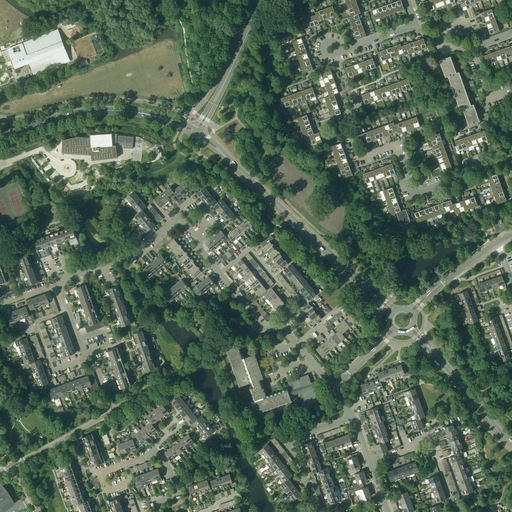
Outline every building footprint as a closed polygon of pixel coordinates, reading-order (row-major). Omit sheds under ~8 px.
[(358,2),(357,0),(346,4),(348,9),(353,7),(354,10),(359,8),(357,3),(358,2)] [(396,1),(399,11),(404,9),(400,0),(398,0),(399,0),(396,1)] [(431,10),(427,0),(422,2),(426,12),(427,13),(428,12),(428,11),(431,10)] [(436,9),(432,0),(428,0),(427,0),(431,10),(434,9),(434,10),(436,9)] [(441,7),(438,0),(432,0),(436,9),(438,9),(438,8),(441,7)] [(391,2),(394,13),(399,11),(396,1),(393,2),(393,1),(391,2)] [(386,4),(390,14),(394,13),(391,2),(389,3),(386,4)] [(381,5),(385,16),(390,14),(386,4),(383,6),(383,5),(381,5)] [(379,7),(376,8),(380,18),(385,16),(381,5),(379,6),(379,7)] [(332,6),(327,7),(331,18),(333,17),(333,16),(336,15),(332,6)] [(329,18),(329,19),(331,18),(327,7),(323,9),(324,14),(321,15),(323,20),(329,18)] [(361,11),(360,11),(359,8),(354,10),(353,7),(348,9),(351,16),(358,14),(361,13),(361,12),(361,11)] [(375,20),(380,18),(376,8),(373,9),(373,8),(371,9),(372,10),(371,10),(375,20)] [(482,14),(483,17),(488,15),(489,18),(494,16),(496,15),(495,12),(493,13),(491,8),(482,12),(481,13),(481,14),(482,14)] [(323,9),(315,12),(316,14),(319,23),(319,22),(321,22),(321,21),(323,20),(321,15),(324,14),(323,9)] [(316,14),(311,16),(315,27),(317,26),(317,25),(320,24),(319,22),(319,23),(316,14)] [(358,14),(351,16),(349,17),(349,18),(348,18),(348,20),(349,19),(350,22),(360,18),(358,14)] [(485,25),(496,21),(494,16),(489,18),(488,15),(483,17),(485,23),(484,23),(485,25)] [(315,27),(311,16),(306,18),(310,28),(312,27),(313,28),(315,27)] [(307,29),(310,28),(306,18),(301,19),(305,29),(305,30),(307,30),(307,29)] [(362,23),(360,18),(350,22),(351,25),(350,25),(351,27),(362,23)] [(498,26),(496,21),(485,25),(486,27),(487,27),(488,29),(498,26)] [(360,33),(365,31),(362,23),(351,27),(352,29),(353,32),(358,30),(360,33)] [(499,31),(498,26),(488,29),(489,32),(488,33),(489,34),(490,34),(499,31)] [(356,40),(366,36),(365,31),(360,33),(358,30),(353,32),(356,38),(355,38),(355,40),(356,39),(356,40)] [(22,43),(8,49),(14,64),(28,59),(34,74),(48,69),(56,66),(70,61),(60,34),(24,48),(22,43)] [(293,46),(303,42),(302,40),(303,39),(302,38),(301,38),(292,41),(293,46)] [(420,38),(418,39),(422,49),(427,48),(423,38),(420,39),(420,38)] [(416,40),(413,41),(415,46),(412,47),(414,52),(422,49),(418,39),(416,39),(416,40)] [(407,43),(405,43),(409,54),(414,52),(412,47),(415,46),(413,41),(408,43),(407,43)] [(303,42),(293,46),(295,51),(306,47),(305,45),(304,45),(303,42)] [(397,44),(395,44),(399,55),(403,53),(401,46),(400,43),(397,45),(397,44)] [(401,46),(403,53),(404,56),(409,54),(405,43),(403,44),(404,45),(401,46)] [(393,46),(390,47),(392,52),(389,53),(391,58),(399,55),(395,44),(393,45),(393,46)] [(511,56),(507,45),(505,46),(506,47),(503,48),(507,58),(511,56)] [(306,47),(295,51),(297,56),(307,52),(306,49),(307,49),(306,47)] [(384,48),(382,49),(386,60),(391,58),(389,53),(392,52),(390,47),(385,49),(384,48)] [(500,49),(500,48),(498,49),(502,60),(507,58),(503,48),(500,49)] [(381,61),(386,60),(382,49),(380,50),(381,50),(378,51),(381,61)] [(502,60),(498,49),(496,50),(493,51),(497,61),(502,60)] [(492,63),(497,61),(493,51),(490,52),(488,52),(492,63)] [(307,52),(297,56),(299,60),(309,57),(309,55),(308,55),(307,52)] [(487,65),(492,63),(488,52),(486,53),(487,54),(483,55),(487,65)] [(465,88),(474,85),(472,80),(463,83),(459,72),(466,70),(464,64),(455,68),(450,56),(439,60),(445,77),(448,76),(459,109),(462,108),(468,125),(489,117),(487,112),(478,116),(474,104),(480,102),(478,97),(469,100),(465,88)] [(310,59),(309,57),(299,60),(300,65),(305,64),(306,66),(311,65),(309,59),(310,59)] [(370,59),(367,60),(371,69),(376,67),(372,58),(372,57),(370,58),(370,59)] [(361,62),(358,63),(359,68),(356,69),(358,74),(366,71),(362,60),(360,61),(361,62)] [(366,71),(371,69),(367,60),(365,61),(364,60),(362,60),(366,71)] [(352,64),(350,65),(353,76),(358,74),(356,69),(359,68),(358,63),(352,65),(352,64)] [(306,66),(305,64),(300,65),(303,73),(313,70),(313,69),(314,69),(313,67),(312,67),(311,65),(306,66)] [(349,77),(353,76),(350,65),(348,66),(345,68),(349,77)] [(331,70),(321,74),(323,79),(327,77),(329,80),(334,78),(332,72),(332,70),(331,70)] [(327,77),(323,79),(326,86),(336,82),(335,80),(335,81),(334,78),(329,80),(327,77)] [(405,79),(403,80),(406,90),(411,88),(408,78),(407,78),(407,77),(405,78),(405,79)] [(398,81),(401,92),(406,90),(403,80),(400,81),(400,80),(398,81)] [(393,83),(396,93),(401,92),(398,81),(395,81),(396,82),(393,83)] [(336,82),(326,86),(327,91),(337,87),(336,85),(337,84),(336,82)] [(390,84),(390,83),(388,84),(392,95),(396,93),(393,83),(390,84)] [(392,95),(388,84),(386,85),(386,86),(383,87),(387,97),(392,95)] [(310,88),(307,89),(311,99),(316,97),(312,87),(312,86),(309,87),(310,88)] [(338,90),(337,87),(327,91),(329,96),(335,94),(339,93),(339,92),(340,92),(339,90),(338,90)] [(381,88),(380,87),(378,88),(382,98),(387,97),(383,87),(381,88)] [(377,89),(374,90),(375,95),(373,96),(374,101),(382,98),(378,88),(376,88),(377,89)] [(304,89),(302,90),(306,100),(311,99),(307,89),(304,90),(304,89)] [(300,91),(297,92),(299,97),(296,98),(298,103),(306,100),(302,90),(300,90),(300,91)] [(368,91),(366,92),(370,103),(374,101),(373,96),(375,95),(374,90),(368,92),(368,91)] [(292,93),(289,94),(293,105),(298,103),(296,98),(299,97),(297,92),(292,94),(292,93)] [(365,105),(370,103),(366,92),(364,93),(361,95),(365,105)] [(288,95),(285,96),(287,101),(284,102),(286,108),(293,105),(289,94),(288,95)] [(335,94),(329,96),(324,98),(326,103),(336,99),(335,96),(336,96),(335,94)] [(284,102),(287,101),(285,96),(279,98),(277,98),(278,99),(277,99),(281,109),(286,108),(284,102)] [(337,102),(336,99),(326,103),(328,107),(339,103),(338,102),(337,102)] [(339,105),(339,103),(328,107),(329,112),(339,109),(338,106),(339,105)] [(339,109),(329,112),(331,117),(341,113),(342,113),(341,111),(340,111),(339,109)] [(299,123),(309,119),(308,117),(308,116),(308,115),(307,115),(297,118),(299,123)] [(417,116),(411,118),(415,128),(418,127),(418,128),(420,127),(420,126),(417,116)] [(415,128),(411,118),(407,120),(411,131),(413,130),(412,129),(415,128)] [(309,119),(299,123),(300,128),(311,124),(311,122),(310,122),(309,119)] [(411,131),(407,120),(402,122),(403,127),(401,128),(402,133),(409,131),(411,131)] [(394,124),(394,122),(388,124),(390,129),(387,130),(389,135),(395,133),(395,134),(397,133),(394,125),(394,124)] [(403,127),(402,122),(394,124),(394,125),(397,133),(398,135),(398,134),(398,135),(400,135),(400,134),(402,133),(401,128),(403,127)] [(311,124),(300,128),(302,133),(312,129),(311,126),(312,126),(311,124)] [(390,129),(388,124),(381,127),(385,138),(387,137),(386,136),(389,135),(387,130),(390,129)] [(385,138),(381,127),(376,128),(380,138),(382,137),(383,138),(385,138)] [(380,138),(376,128),(371,130),(375,141),(377,140),(377,139),(380,138)] [(313,132),(312,129),(302,133),(304,138),(309,136),(315,134),(314,132),(313,132)] [(375,141),(371,130),(366,132),(368,137),(365,138),(367,143),(373,141),(373,142),(375,141)] [(482,142),(488,140),(484,130),(481,131),(481,130),(479,131),(482,142)] [(477,132),(474,133),(478,143),(482,142),(479,131),(477,131),(477,132)] [(318,132),(315,134),(309,136),(310,141),(315,139),(316,142),(321,140),(319,134),(320,134),(320,132),(319,133),(318,132)] [(368,137),(366,132),(359,135),(362,145),(363,145),(365,145),(364,144),(367,143),(365,138),(368,137)] [(437,142),(442,140),(439,132),(429,136),(428,137),(429,139),(430,138),(431,141),(436,139),(437,142)] [(78,137),(63,140),(62,153),(91,155),(92,160),(117,157),(116,145),(117,134),(112,133),(90,135),(78,137)] [(471,133),(469,134),(473,145),(478,143),(474,133),(471,134),(471,133)] [(468,136),(464,137),(468,147),(473,145),(469,134),(467,135),(468,136)] [(118,135),(118,145),(124,145),(123,148),(132,149),(133,137),(118,135)] [(461,137),(459,138),(463,148),(468,147),(464,137),(462,138),(461,137)] [(458,150),(463,148),(459,138),(457,138),(458,139),(455,140),(458,150)] [(316,142),(315,139),(310,141),(313,149),(323,145),(324,144),(323,143),(322,143),(321,140),(316,142)] [(436,139),(431,141),(433,147),(432,147),(433,149),(443,145),(442,140),(437,142),(436,139)] [(341,143),(331,146),(333,151),(343,148),(342,145),(343,144),(342,143),(341,143)] [(443,145),(433,149),(433,151),(434,151),(435,153),(445,150),(443,145)] [(343,148),(333,151),(334,156),(345,152),(345,150),(344,151),(343,148)] [(445,150),(435,153),(436,156),(436,157),(436,159),(447,155),(445,150)] [(345,152),(334,156),(336,161),(346,157),(345,154),(346,154),(345,152)] [(447,155),(436,159),(437,161),(438,160),(439,163),(449,160),(447,155)] [(346,157),(336,161),(338,166),(349,162),(348,160),(347,160),(346,157)] [(450,164),(449,160),(439,163),(440,166),(439,166),(440,168),(450,164)] [(349,162),(338,166),(340,171),(345,169),(346,171),(351,170),(348,164),(349,164),(349,162)] [(387,165),(390,175),(395,173),(392,163),(391,163),(391,162),(389,163),(390,164),(387,165)] [(452,169),(450,164),(440,168),(440,170),(441,170),(442,173),(452,169)] [(382,166),(386,177),(390,175),(387,165),(384,166),(384,165),(382,166)] [(380,167),(377,168),(381,178),(386,177),(382,166),(380,166),(380,167)] [(374,168),(372,169),(376,180),(381,178),(377,168),(374,169),(374,168)] [(346,171),(345,169),(340,171),(342,178),(352,175),(352,174),(353,174),(352,172),(351,173),(351,170),(346,171)] [(368,172),(371,182),(376,180),(372,169),(370,170),(370,171),(368,172)] [(366,184),(371,182),(368,172),(365,173),(364,172),(363,173),(363,174),(366,184)] [(487,177),(489,182),(499,178),(499,176),(498,177),(497,174),(487,177)] [(489,182),(490,187),(500,183),(499,181),(500,180),(499,178),(489,182)] [(181,184),(187,192),(191,189),(185,181),(181,184)] [(490,187),(492,192),(503,188),(502,186),(501,186),(500,183),(490,187)] [(181,184),(177,187),(183,195),(187,192),(181,184)] [(170,186),(166,190),(172,197),(176,194),(173,191),(170,186)] [(179,198),(183,195),(177,187),(173,191),(176,194),(179,198)] [(197,193),(200,197),(208,191),(205,187),(197,193)] [(384,195),(395,191),(394,190),(392,187),(382,190),(384,195)] [(504,190),(503,188),(492,192),(494,197),(499,195),(500,197),(505,196),(503,190),(504,190)] [(168,201),(172,197),(166,190),(162,193),(168,201)] [(209,190),(208,191),(200,197),(203,201),(213,193),(209,190)] [(137,195),(134,191),(126,197),(129,201),(137,195)] [(395,191),(384,195),(386,200),(396,197),(395,194),(396,194),(395,191)] [(162,193),(158,196),(165,204),(168,201),(162,193)] [(203,201),(206,205),(214,199),(216,197),(213,193),(203,201)] [(129,201),(132,205),(140,199),(137,195),(129,201)] [(472,197),(469,198),(473,208),(478,206),(474,196),(474,195),(472,196),(472,197)] [(499,195),(494,197),(497,204),(506,201),(506,200),(507,200),(507,198),(506,199),(505,196),(500,197),(499,195)] [(161,207),(165,204),(158,196),(154,199),(161,207)] [(396,197),(386,200),(388,205),(398,201),(398,199),(397,199),(396,197)] [(469,198),(464,200),(468,210),(473,208),(469,198)] [(132,205),(135,209),(143,203),(140,199),(132,205)] [(217,202),(214,199),(206,205),(210,209),(214,206),(214,205),(217,202)] [(214,206),(217,209),(225,203),(221,199),(217,202),(214,205),(214,206)] [(446,212),(454,209),(452,203),(450,199),(448,199),(448,200),(445,201),(447,206),(444,207),(446,212)] [(460,212),(468,210),(464,200),(463,199),(459,200),(460,201),(461,206),(459,207),(460,212)] [(398,201),(388,205),(389,210),(399,206),(398,203),(399,203),(398,201)] [(439,202),(437,203),(441,214),(446,212),(444,207),(447,206),(445,201),(440,203),(439,202)] [(452,203),(454,209),(456,214),(460,212),(459,207),(461,206),(460,201),(454,203),(454,202),(452,203)] [(146,206),(143,203),(135,209),(139,213),(142,210),(146,206)] [(228,207),(225,203),(217,209),(220,213),(228,207)] [(433,206),(437,216),(441,214),(437,203),(436,204),(436,205),(433,206)] [(400,209),(399,206),(389,210),(391,215),(396,213),(401,211),(402,210),(401,209),(400,209)] [(423,209),(427,219),(432,217),(428,206),(426,207),(426,208),(423,209)] [(428,206),(432,217),(437,216),(433,206),(430,207),(430,206),(428,206)] [(220,213),(223,217),(231,211),(228,207),(220,213)] [(418,210),(422,221),(427,219),(423,209),(421,210),(420,209),(418,210)] [(134,216),(138,220),(145,214),(142,210),(139,213),(134,216)] [(406,210),(401,211),(396,213),(400,226),(402,225),(403,228),(405,227),(405,228),(412,226),(406,210)] [(417,222),(422,221),(418,210),(416,211),(417,211),(414,213),(417,222)] [(234,214),(231,211),(223,217),(227,221),(234,214)] [(247,217),(245,219),(251,227),(255,224),(246,213),(244,214),(246,216),(247,217)] [(149,217),(145,214),(138,220),(141,224),(149,217)] [(244,220),(241,222),(247,230),(251,227),(245,219),(242,216),(240,217),(242,219),(243,219),(244,220)] [(141,224),(144,228),(152,221),(149,217),(141,224)] [(240,223),(237,225),(244,233),(247,230),(241,222),(238,219),(237,220),(238,222),(239,222),(240,223)] [(497,233),(504,230),(503,227),(504,227),(501,219),(496,220),(496,221),(493,222),(497,233)] [(155,225),(152,221),(144,228),(147,232),(155,225)] [(236,226),(234,228),(240,236),(244,233),(237,225),(235,222),(233,223),(235,225),(236,226)] [(69,225),(64,226),(65,229),(60,231),(59,228),(55,230),(56,233),(51,234),(50,232),(46,233),(47,236),(41,238),(40,235),(36,236),(37,239),(35,240),(38,249),(37,250),(37,252),(41,251),(40,249),(46,247),(47,249),(50,248),(49,246),(55,243),(56,246),(59,244),(59,242),(65,240),(66,242),(69,241),(68,239),(76,236),(72,227),(70,228),(69,225)] [(233,229),(230,231),(237,239),(240,236),(234,228),(231,225),(230,226),(231,228),(232,228),(233,229)] [(233,242),(237,239),(230,231),(228,228),(226,229),(227,231),(228,231),(229,232),(226,234),(233,242)] [(224,242),(228,238),(222,231),(218,234),(224,242)] [(220,245),(224,242),(218,234),(214,237),(220,245)] [(263,247),(266,251),(273,244),(270,241),(274,238),(271,235),(261,243),(263,247)] [(168,244),(167,245),(170,248),(178,242),(181,239),(180,237),(178,239),(178,240),(177,241),(175,238),(172,240),(170,242),(168,244)] [(210,240),(216,248),(220,245),(214,237),(210,240)] [(212,251),(216,248),(210,240),(206,244),(212,251)] [(170,248),(173,252),(181,245),(184,243),(183,241),(181,243),(180,244),(178,242),(170,248)] [(276,248),(273,244),(266,251),(263,253),(262,253),(260,255),(262,257),(266,254),(265,253),(267,252),(269,254),(276,248)] [(173,252),(176,255),(184,249),(187,246),(186,245),(184,246),(184,247),(183,248),(181,245),(173,252)] [(176,255),(179,259),(187,253),(190,250),(189,248),(187,250),(186,251),(184,249),(176,255)] [(269,254),(272,258),(279,252),(276,248),(269,254)] [(179,259),(182,263),(190,256),(193,254),(192,252),(190,254),(189,255),(187,253),(179,259)] [(282,255),(279,252),(272,258),(269,261),(268,260),(266,262),(268,264),(272,261),(271,260),(273,259),(275,262),(282,255)] [(24,284),(27,283),(28,285),(37,282),(38,283),(40,282),(39,279),(37,280),(34,274),(37,273),(35,270),(33,271),(31,264),(33,264),(32,260),(30,261),(27,254),(18,257),(19,260),(16,261),(17,265),(20,264),(22,269),(19,270),(21,274),(24,273),(25,278),(23,279),(24,284)] [(161,254),(157,258),(164,265),(168,262),(161,254)] [(275,262),(278,265),(285,259),(287,257),(284,254),(282,255),(275,262)] [(0,258),(1,259),(0,255),(0,283),(6,281),(5,278),(8,277),(7,273),(4,274),(2,269),(5,268),(3,264),(0,265),(0,263),(0,258)] [(182,263),(185,266),(193,260),(196,257),(195,256),(193,257),(193,258),(192,259),(190,256),(182,263)] [(157,258),(153,261),(160,269),(164,265),(157,258)] [(195,262),(193,260),(185,266),(188,270),(196,263),(199,261),(198,259),(196,261),(195,262)] [(233,265),(236,269),(244,263),(241,259),(233,265)] [(289,263),(285,259),(278,265),(275,268),(274,267),(272,269),(274,271),(278,268),(277,267),(279,266),(281,269),(289,263)] [(153,261),(150,264),(156,272),(160,269),(153,261)] [(188,270),(191,274),(199,267),(202,264),(201,263),(199,264),(199,265),(198,266),(196,263),(188,270)] [(247,267),(244,263),(236,269),(240,273),(247,267)] [(284,270),(287,274),(295,267),(291,263),(284,270)] [(150,264),(146,267),(152,275),(156,272),(150,264)] [(205,268),(204,266),(202,268),(202,269),(201,270),(199,267),(191,274),(194,278),(205,268)] [(148,278),(152,275),(146,267),(142,270),(148,278)] [(240,273),(243,277),(250,270),(247,267),(240,273)] [(298,271),(295,267),(287,274),(290,277),(298,271)] [(254,274),(250,270),(243,277),(246,281),(254,274)] [(290,277),(293,281),(301,275),(298,271),(290,277)] [(246,281),(249,285),(257,278),(254,274),(246,281)] [(304,279),(301,275),(293,281),(296,285),(304,279)] [(502,275),(495,278),(499,286),(505,284),(502,275)] [(208,276),(204,279),(211,287),(213,289),(217,286),(215,284),(208,276)] [(260,282),(257,278),(249,285),(252,288),(260,282)] [(495,278),(490,280),(493,288),(499,286),(495,278)] [(184,290),(188,287),(182,279),(178,282),(184,290)] [(211,287),(204,279),(200,282),(207,290),(211,287)] [(296,285),(300,289),(307,282),(304,279),(296,285)] [(490,280),(484,282),(487,290),(493,288),(490,280)] [(180,293),(184,290),(178,282),(174,285),(180,293)] [(203,293),(207,290),(200,282),(197,285),(203,293)] [(252,288),(256,292),(263,286),(260,282),(252,288)] [(310,286),(307,282),(300,289),(303,293),(310,286)] [(487,290),(484,282),(478,284),(481,293),(487,290)] [(76,286),(74,287),(75,290),(77,289),(79,296),(77,296),(78,300),(81,299),(83,305),(81,306),(82,309),(84,308),(86,314),(84,315),(85,318),(87,318),(90,325),(91,325),(94,324),(96,323),(99,322),(98,319),(101,318),(100,314),(97,315),(95,310),(98,309),(96,305),(93,306),(92,300),(94,299),(93,295),(90,296),(88,291),(91,290),(90,286),(87,287),(86,284),(77,287),(76,286)] [(109,292),(106,293),(107,297),(110,296),(112,301),(109,302),(111,306),(114,305),(115,310),(113,311),(114,316),(117,315),(119,320),(116,321),(117,325),(118,325),(120,324),(121,327),(130,323),(131,325),(133,324),(135,323),(134,321),(133,322),(132,320),(130,321),(128,315),(130,314),(129,313),(133,312),(132,310),(129,311),(127,312),(124,306),(127,305),(125,302),(123,296),(122,292),(120,293),(117,285),(115,286),(108,289),(109,292)] [(180,293),(174,285),(170,289),(176,296),(180,293)] [(198,295),(199,296),(203,293),(197,285),(193,289),(198,295)] [(266,290),(263,286),(256,292),(259,296),(266,290)] [(303,293),(306,297),(314,290),(310,286),(303,293)] [(264,295),(267,299),(275,292),(272,288),(264,295)] [(173,300),(176,296),(170,289),(166,292),(173,300)] [(314,290),(306,297),(309,300),(317,294),(314,290)] [(467,290),(459,294),(461,300),(469,297),(467,290)] [(173,300),(166,292),(162,295),(169,303),(173,300)] [(268,304),(270,302),(278,296),(275,292),(267,299),(265,300),(268,304)] [(41,295),(45,305),(49,303),(48,300),(47,297),(46,293),(41,295)] [(40,306),(45,305),(41,295),(37,297),(40,306)] [(270,302),(274,306),(281,300),(278,296),(270,302)] [(35,308),(40,306),(37,297),(32,299),(35,308)] [(469,297),(461,300),(463,306),(471,303),(469,297)] [(30,310),(35,308),(32,299),(27,300),(30,310)] [(285,304),(281,300),(274,306),(277,310),(285,304)] [(302,309),(305,313),(315,305),(314,303),(311,305),(310,303),(302,309)] [(471,303),(463,306),(465,312),(474,309),(471,303)] [(305,313),(302,316),(303,317),(305,316),(305,315),(306,314),(308,317),(318,309),(315,305),(305,313)] [(26,307),(21,308),(25,318),(30,316),(26,307)] [(25,318),(21,308),(17,310),(20,319),(25,318)] [(308,317),(311,320),(319,314),(320,312),(318,309),(308,317)] [(474,309),(465,312),(467,318),(476,315),(474,309)] [(20,319),(17,310),(12,312),(15,321),(20,319)] [(16,324),(15,321),(12,312),(7,313),(10,321),(9,322),(9,323),(10,325),(11,326),(16,324)] [(351,313),(347,316),(353,324),(357,321),(351,313)] [(322,317),(319,314),(311,320),(308,323),(309,324),(311,323),(311,322),(312,321),(314,324),(322,317)] [(51,319),(52,324),(63,320),(62,315),(51,319)] [(476,315),(467,318),(469,324),(478,320),(476,315)] [(350,327),(353,324),(347,316),(343,320),(350,327)] [(495,317),(487,320),(489,326),(498,323),(495,317)] [(56,328),(65,325),(63,320),(52,324),(54,329),(56,328)] [(350,327),(343,320),(339,323),(346,330),(350,327)] [(347,332),(346,330),(339,323),(335,326),(339,330),(344,336),(347,332)] [(498,323),(489,326),(491,332),(500,329),(498,323)] [(56,328),(57,333),(67,329),(65,325),(56,328)] [(57,333),(59,337),(68,334),(67,329),(57,333)] [(491,332),(493,338),(502,335),(500,329),(491,332)] [(134,347),(135,351),(138,350),(140,355),(137,356),(139,360),(142,359),(143,364),(141,365),(142,369),(145,369),(146,371),(155,368),(156,369),(158,368),(157,365),(155,366),(152,360),(155,359),(153,356),(151,356),(149,350),(151,350),(151,348),(155,347),(154,345),(148,347),(146,341),(148,340),(147,337),(145,338),(142,330),(133,334),(133,336),(131,337),(132,341),(135,340),(137,346),(134,347)] [(339,330),(335,333),(341,341),(345,338),(344,336),(339,330)] [(341,341),(335,333),(331,336),(338,344),(341,341)] [(68,334),(59,337),(57,338),(59,343),(61,342),(70,339),(68,334)] [(493,338),(495,344),(504,341),(502,335),(493,338)] [(331,336),(327,340),(334,347),(338,344),(331,336)] [(17,347),(19,346),(28,342),(27,338),(17,341),(15,342),(17,347)] [(61,342),(62,347),(72,343),(70,339),(61,342)] [(327,340),(324,343),(330,350),(334,347),(327,340)] [(495,344),(498,350),(506,346),(504,341),(495,344)] [(28,342),(19,346),(20,351),(30,347),(28,342)] [(292,401),(290,396),(300,393),(299,391),(294,393),(292,389),(290,390),(291,393),(289,393),(287,389),(267,396),(260,379),(264,377),(258,361),(259,361),(256,353),(243,358),(237,342),(224,347),(239,387),(251,382),(253,387),(249,388),(254,401),(251,402),(256,414),(292,401)] [(73,348),(72,343),(62,347),(64,351),(73,348)] [(324,343),(320,346),(326,354),(330,350),(324,343)] [(322,357),(326,354),(320,346),(316,349),(322,357)] [(498,350),(500,356),(508,352),(506,346),(498,350)] [(20,351),(22,355),(32,352),(30,347),(20,351)] [(108,351),(108,349),(105,350),(107,353),(109,353),(111,359),(109,360),(110,363),(112,362),(114,368),(112,369),(113,372),(115,372),(117,378),(115,378),(117,382),(119,381),(121,388),(131,385),(130,382),(133,381),(131,377),(128,378),(126,373),(129,372),(128,368),(125,369),(123,364),(126,363),(124,358),(122,359),(120,354),(123,353),(121,349),(118,350),(117,347),(108,351)] [(75,353),(73,348),(64,351),(62,352),(64,357),(66,356),(75,353)] [(22,355),(24,360),(33,357),(32,352),(22,355)] [(508,352),(500,356),(502,362),(511,359),(508,352)] [(26,365),(31,363),(35,361),(33,357),(24,360),(26,365)] [(31,363),(32,367),(42,364),(40,359),(35,361),(31,363)] [(396,366),(400,376),(404,374),(401,364),(398,365),(397,364),(396,365),(396,366)] [(391,366),(391,368),(392,368),(395,377),(400,376),(396,366),(393,367),(393,366),(391,366)] [(386,368),(387,369),(390,379),(395,377),(392,368),(391,368),(389,369),(388,367),(386,368)] [(390,379),(387,369),(384,370),(383,369),(382,370),(382,371),(386,381),(386,383),(391,381),(390,379)] [(377,371),(379,378),(381,382),(386,381),(382,371),(379,372),(379,371),(377,371)] [(299,391),(300,393),(304,406),(322,400),(321,399),(323,399),(317,382),(312,384),(308,374),(289,380),(288,383),(289,385),(291,384),(292,389),(294,393),(299,391)] [(83,377),(87,386),(91,385),(91,383),(90,381),(89,378),(88,375),(83,377)] [(83,377),(79,379),(82,388),(87,386),(83,377)] [(374,378),(375,380),(378,389),(383,387),(381,382),(379,378),(376,379),(376,378),(374,378)] [(79,379),(74,380),(77,390),(82,388),(79,379)] [(369,380),(370,381),(373,391),(378,389),(375,380),(372,381),(371,379),(369,380)] [(74,380),(69,382),(73,392),(77,390),(74,380)] [(365,382),(365,383),(369,393),(369,394),(374,393),(373,391),(370,381),(367,382),(366,381),(365,382)] [(69,382),(64,384),(68,393),(73,392),(69,382)] [(360,385),(362,390),(364,394),(369,393),(365,383),(362,384),(362,383),(360,383),(360,385)] [(69,396),(68,393),(64,384),(60,385),(63,395),(64,398),(69,396)] [(60,385),(55,387),(59,397),(63,395),(60,385)] [(58,397),(59,397),(55,387),(50,389),(51,392),(49,393),(52,400),(54,401),(59,399),(58,397)] [(405,391),(407,396),(417,393),(416,393),(415,390),(417,389),(416,388),(415,388),(405,391)] [(173,406),(174,405),(182,399),(182,398),(180,396),(184,393),(182,392),(171,401),(173,403),(172,404),(173,406)] [(407,396),(409,401),(418,397),(417,394),(419,394),(418,392),(416,393),(417,393),(407,396)] [(176,410),(177,409),(185,403),(185,402),(183,400),(187,397),(185,396),(182,398),(182,399),(174,405),(176,407),(175,408),(176,410)] [(409,401),(410,406),(420,402),(419,399),(420,399),(420,397),(418,397),(409,401)] [(184,410),(188,406),(186,404),(190,401),(189,400),(185,402),(185,403),(177,409),(179,411),(178,412),(179,414),(180,413),(184,410)] [(155,404),(158,407),(164,415),(167,413),(168,414),(169,413),(162,404),(159,406),(157,402),(155,404)] [(410,406),(412,410),(422,407),(420,404),(422,403),(421,402),(420,402),(410,406)] [(188,406),(184,410),(180,413),(182,415),(181,416),(182,418),(183,417),(191,410),(190,408),(193,405),(192,404),(188,406)] [(165,416),(164,415),(158,407),(155,409),(153,405),(151,407),(154,410),(160,418),(163,416),(164,417),(165,416)] [(413,413),(414,415),(423,412),(423,411),(422,409),(424,408),(423,406),(422,407),(412,410),(409,411),(411,414),(413,413)] [(370,409),(368,410),(369,413),(368,414),(368,416),(370,415),(379,412),(377,407),(370,409)] [(161,419),(160,418),(154,410),(151,412),(149,408),(147,410),(150,413),(156,421),(159,419),(160,420),(161,419)] [(185,422),(187,421),(195,414),(194,414),(193,412),(196,409),(195,408),(191,410),(183,417),(185,419),(184,420),(185,422)] [(425,411),(423,411),(423,412),(414,415),(415,420),(422,417),(422,418),(425,416),(424,413),(425,413),(425,411)] [(143,413),(150,422),(152,424),(155,422),(156,424),(157,422),(156,421),(150,413),(148,415),(145,412),(143,413)] [(198,418),(196,416),(199,413),(198,412),(194,414),(195,414),(187,421),(189,423),(187,424),(189,426),(190,425),(194,422),(198,418)] [(196,426),(197,426),(197,425),(205,419),(203,417),(206,414),(205,412),(198,418),(194,422),(196,424),(195,425),(196,426)] [(370,420),(371,420),(381,416),(379,412),(370,415),(371,418),(369,418),(370,420)] [(197,425),(197,426),(199,428),(198,429),(199,430),(200,429),(208,423),(206,421),(210,418),(208,416),(205,419),(197,425)] [(383,421),(381,416),(371,420),(372,423),(371,423),(372,425),(373,424),(383,421)] [(422,419),(422,418),(422,417),(415,420),(411,421),(412,426),(422,423),(421,420),(422,419)] [(143,421),(146,425),(153,433),(154,434),(157,431),(157,430),(152,424),(150,422),(148,424),(145,420),(143,421)] [(202,434),(203,433),(211,427),(209,425),(213,422),(211,420),(208,423),(200,429),(202,432),(201,433),(202,434)] [(373,430),(375,429),(384,426),(383,421),(373,424),(374,427),(373,428),(373,430)] [(423,422),(422,423),(412,426),(414,431),(424,428),(423,424),(424,424),(423,422)] [(444,427),(446,432),(456,429),(460,427),(458,422),(454,424),(444,427)] [(152,435),(154,434),(153,433),(146,425),(144,427),(141,423),(139,425),(142,428),(149,436),(151,434),(152,435)] [(211,427),(203,433),(205,436),(204,437),(205,438),(206,437),(214,431),(212,429),(216,426),(215,424),(211,427)] [(135,428),(138,431),(145,439),(147,437),(148,438),(150,437),(149,436),(142,428),(140,430),(137,426),(135,428)] [(386,430),(384,426),(375,429),(376,432),(374,433),(375,434),(376,434),(386,430)] [(457,433),(456,429),(446,432),(448,437),(457,433)] [(132,436),(133,439),(134,443),(138,440),(141,442),(143,440),(144,441),(146,440),(145,439),(138,431),(136,433),(133,430),(131,431),(132,432),(132,433),(131,434),(132,436)] [(377,439),(378,438),(388,435),(386,430),(376,434),(378,437),(376,437),(377,439)] [(80,440),(83,439),(85,444),(82,445),(84,449),(86,448),(88,454),(86,455),(87,459),(90,458),(92,463),(89,464),(90,467),(104,462),(102,462),(99,454),(101,454),(100,452),(99,453),(96,445),(97,444),(97,443),(95,443),(92,435),(94,435),(93,433),(83,437),(82,436),(79,437),(80,440)] [(459,438),(457,433),(448,437),(449,441),(459,438)] [(188,434),(184,437),(191,445),(195,442),(188,434)] [(349,434),(344,436),(347,445),(352,443),(349,434)] [(389,440),(388,435),(378,438),(379,441),(378,442),(378,444),(385,441),(389,440)] [(134,443),(133,439),(130,440),(128,436),(126,436),(128,441),(131,450),(134,449),(135,450),(137,450),(136,448),(134,443)] [(347,445),(344,436),(339,437),(342,447),(347,445)] [(121,438),(123,442),(127,452),(130,451),(130,452),(132,451),(131,450),(128,441),(125,442),(124,437),(121,438)] [(180,440),(187,448),(191,445),(184,437),(180,440)] [(339,437),(334,439),(338,449),(342,447),(339,437)] [(449,441),(451,446),(461,443),(459,438),(449,441)] [(127,453),(127,452),(123,442),(120,443),(119,439),(117,440),(122,453),(125,452),(125,454),(127,453)] [(330,441),(333,450),(338,449),(334,439),(330,441)] [(180,440),(176,443),(183,451),(187,448),(180,440)] [(302,450),(304,449),(313,446),(312,441),(302,444),(303,448),(302,448),(302,450)] [(333,450),(330,441),(325,442),(328,452),(333,450)] [(375,445),(377,450),(386,446),(385,441),(378,444),(375,445)] [(461,443),(451,446),(453,451),(462,447),(465,447),(463,442),(461,443)] [(172,447),(179,455),(183,451),(176,443),(172,447)] [(259,450),(263,454),(271,448),(267,444),(259,450)] [(304,455),(305,454),(315,451),(313,446),(304,449),(305,452),(303,453),(304,455)] [(388,451),(386,446),(377,450),(378,454),(388,451)] [(172,447),(168,450),(175,458),(179,455),(172,447)] [(464,452),(462,447),(453,451),(454,456),(460,454),(463,453),(464,452)] [(263,454),(266,458),(274,452),(271,448),(263,454)] [(175,458),(168,450),(164,453),(171,461),(175,458)] [(317,455),(315,451),(305,454),(307,457),(305,458),(306,459),(307,459),(317,455)] [(266,458),(269,462),(277,456),(274,452),(266,458)] [(460,454),(454,456),(450,457),(452,462),(461,458),(464,457),(463,453),(460,454)] [(307,464),(309,463),(318,460),(317,455),(307,459),(308,462),(307,462),(307,464)] [(347,459),(348,464),(358,461),(356,456),(352,458),(351,455),(344,457),(345,460),(347,459)] [(269,462),(272,466),(280,459),(277,456),(269,462)] [(463,463),(461,458),(452,462),(454,466),(463,463)] [(269,468),(273,472),(283,463),(280,459),(269,468)] [(320,465),(318,460),(309,463),(310,466),(308,467),(309,469),(311,468),(310,468),(320,465)] [(360,466),(358,461),(348,464),(350,469),(348,470),(349,472),(356,470),(355,467),(360,466)] [(85,493),(84,493),(83,489),(80,490),(78,485),(81,484),(80,480),(77,481),(75,475),(78,474),(76,470),(73,471),(71,466),(74,465),(73,462),(60,467),(61,467),(64,475),(63,475),(63,477),(64,476),(67,484),(66,485),(66,486),(68,486),(71,494),(69,494),(70,496),(71,495),(74,503),(73,504),(73,505),(78,503),(81,511),(80,511),(92,511),(95,511),(94,507),(91,508),(89,502),(92,501),(90,497),(87,498),(88,500),(84,501),(82,494),(85,493)] [(415,462),(411,463),(414,473),(419,471),(415,462)] [(286,467),(283,463),(273,472),(276,476),(278,474),(278,473),(286,467)] [(414,473),(411,463),(406,465),(409,475),(414,473)] [(463,463),(454,466),(455,471),(465,468),(463,463)] [(312,473),(318,471),(322,469),(320,465),(310,468),(311,468),(312,471),(310,472),(311,473),(312,473)] [(406,465),(401,467),(405,476),(409,475),(406,465)] [(278,473),(278,474),(281,477),(289,471),(286,467),(278,473)] [(328,467),(322,469),(318,471),(320,475),(329,472),(328,467)] [(405,476),(401,467),(396,468),(400,478),(405,476)] [(158,468),(153,470),(156,480),(157,480),(158,482),(162,481),(164,480),(164,478),(162,479),(161,478),(158,468)] [(396,468),(392,470),(395,480),(400,478),(396,468)] [(465,468),(455,471),(457,476),(466,472),(465,468)] [(153,470),(148,472),(152,481),(156,480),(153,470)] [(354,474),(356,479),(365,476),(363,470),(357,473),(356,470),(349,472),(350,475),(354,474)] [(395,480),(392,470),(387,472),(390,481),(395,480)] [(292,475),(289,471),(281,477),(279,479),(282,483),(288,478),(289,478),(292,475)] [(148,472),(143,473),(147,483),(152,481),(148,472)] [(320,475),(321,480),(331,477),(329,472),(320,475)] [(457,476),(459,481),(468,477),(466,472),(457,476)] [(147,483),(143,473),(139,475),(142,485),(143,487),(148,486),(147,483)] [(229,474),(225,475),(228,485),(233,483),(229,474)] [(134,477),(134,478),(137,487),(138,489),(143,487),(142,485),(139,475),(134,477)] [(215,479),(219,488),(223,487),(220,477),(219,475),(215,477),(215,479)] [(220,477),(223,487),(228,485),(225,475),(220,477)] [(428,478),(430,483),(439,480),(437,475),(428,478)] [(367,480),(365,476),(356,479),(357,483),(352,485),(353,488),(360,486),(359,483),(367,480)] [(333,481),(331,477),(321,480),(323,485),(333,481)] [(459,481),(460,485),(470,482),(468,477),(459,481)] [(280,484),(284,488),(292,482),(289,478),(288,478),(282,483),(280,484)] [(207,479),(202,481),(206,491),(211,489),(207,479)] [(219,488),(215,479),(210,481),(214,490),(219,488)] [(441,484),(439,480),(430,483),(431,488),(441,484)] [(206,491),(202,481),(197,483),(201,492),(202,495),(205,493),(204,491),(206,491)] [(323,485),(325,489),(334,486),(333,481),(323,485)] [(196,494),(193,484),(192,482),(187,483),(191,496),(196,494)] [(295,486),(292,482),(284,488),(287,492),(295,486)] [(472,486),(470,482),(460,485),(462,490),(472,486)] [(196,494),(201,492),(197,483),(193,484),(196,494)] [(431,493),(433,492),(443,489),(441,484),(431,488),(432,491),(431,491),(431,493)] [(13,504),(11,501),(9,494),(7,490),(2,485),(0,485),(0,511),(1,511),(3,511),(13,504)] [(287,492),(290,496),(298,490),(295,486),(287,492)] [(336,491),(334,486),(325,489),(326,494),(336,491)] [(358,490),(359,495),(369,491),(367,486),(361,489),(360,486),(353,488),(354,491),(358,490)] [(473,491),(472,486),(462,490),(464,495),(473,491)] [(444,494),(443,489),(433,492),(435,497),(444,494)] [(301,494),(298,490),(290,496),(293,500),(301,494)] [(326,494),(328,499),(338,495),(336,491),(326,494)] [(371,496),(369,491),(359,495),(361,499),(356,501),(357,504),(363,502),(362,499),(371,496)] [(399,499),(409,496),(407,491),(398,495),(399,499)] [(446,499),(444,494),(435,497),(436,502),(437,502),(438,504),(438,505),(439,504),(444,503),(443,500),(446,499)] [(339,500),(338,495),(328,499),(330,504),(339,500)] [(399,499),(401,504),(411,501),(409,496),(399,499)] [(108,500),(107,500),(106,501),(107,504),(109,503),(111,508),(108,509),(109,511),(123,511),(122,509),(124,508),(123,507),(122,507),(119,499),(120,499),(120,497),(109,501),(108,500)] [(220,503),(221,508),(236,505),(235,500),(220,503)] [(401,504),(403,509),(412,505),(411,501),(401,504)]
